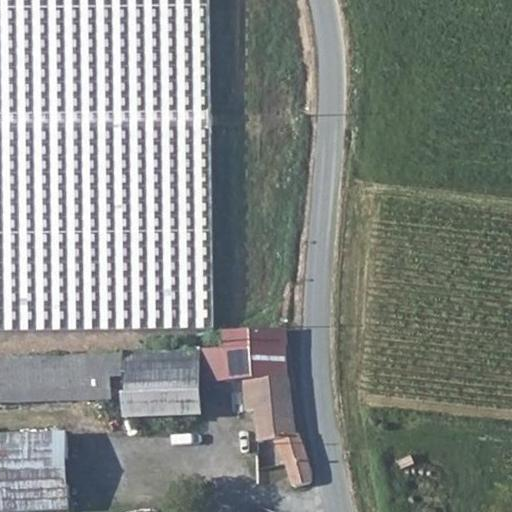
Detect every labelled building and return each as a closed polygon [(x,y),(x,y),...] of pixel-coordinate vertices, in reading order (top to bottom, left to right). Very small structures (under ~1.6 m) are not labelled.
[(204,0),(0,0),(0,331),(211,329),(204,0)] [(226,351),(214,351),(209,351),(210,386),(242,385),(243,415),(255,415),(257,447),(279,446),(284,465),(287,485),(287,490),(314,488),(311,461),(306,445),(295,428),(288,383),(287,359),(288,333),(226,334),(226,351)] [(199,352),(126,354),(126,373),(128,422),(202,420),(199,352)] [(112,374),(126,373),(126,354),(0,357),(0,401),(112,399),(112,374)] [(72,511),(70,435),(0,436),(0,511),(72,511)]
